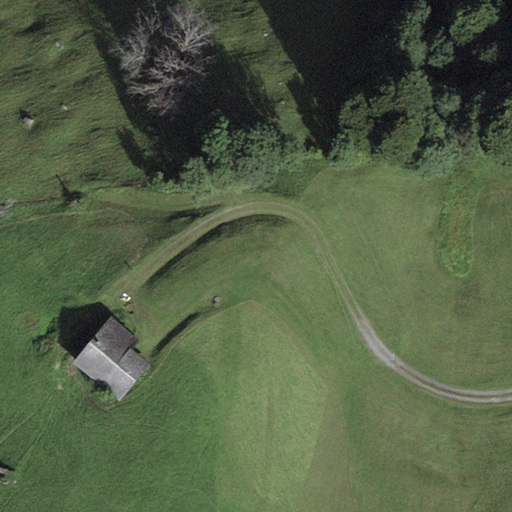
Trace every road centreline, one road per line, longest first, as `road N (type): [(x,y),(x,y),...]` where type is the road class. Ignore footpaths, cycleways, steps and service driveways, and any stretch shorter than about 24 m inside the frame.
road 1 (track): [(511,387),(469,395),(431,389),(387,356),(314,230),(284,207),(253,204),(214,215),(116,300)]
road 2 (track): [(250,511),(265,493),(263,341),(246,311),(206,306),(158,338),(116,300)]
